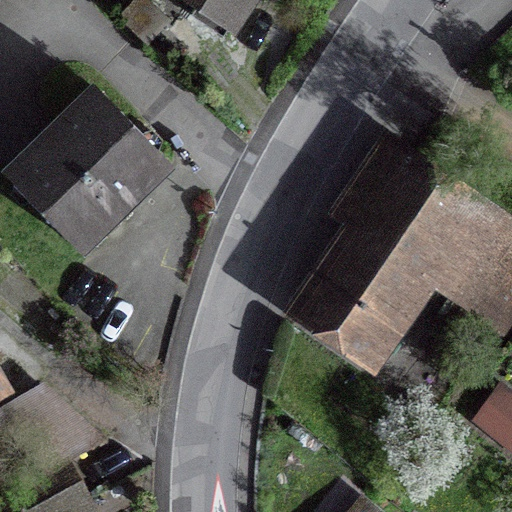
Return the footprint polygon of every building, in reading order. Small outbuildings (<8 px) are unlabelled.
[(182,0),(226,30),(246,0),(182,0)] [(95,93),(6,179),(75,250),(165,164),(95,93)] [(471,204),(405,158),(297,314),(364,360),(471,204)] [(0,431),(45,473),(101,441),(39,389),(0,412),(0,431)] [(511,400),(497,389),(474,422),(511,452),(511,400)] [(65,467),(0,502),(0,511),(66,511),(84,502),(65,467)]
